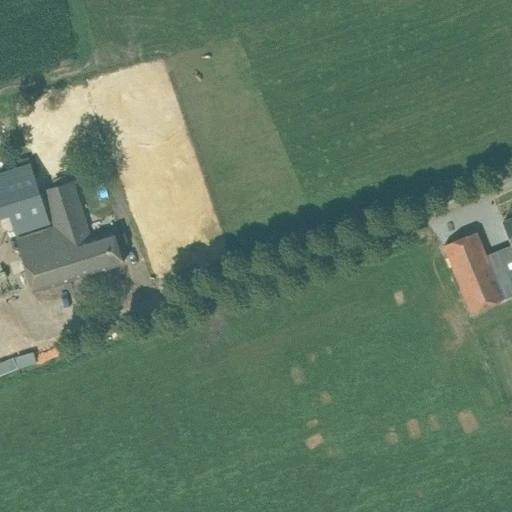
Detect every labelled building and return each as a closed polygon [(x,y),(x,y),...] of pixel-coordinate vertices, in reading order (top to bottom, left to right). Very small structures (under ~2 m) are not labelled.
[(0,203),(40,190),(31,163),(0,173),(0,203)] [(73,181),(44,190),(55,226),(17,238),(34,291),(123,263),(113,231),(91,238),(73,181)] [(511,218),(503,222),(511,243),(511,218)] [(477,232),(444,245),(470,312),(504,299),(477,232)] [(511,270),(504,250),(491,255),(503,286),(511,282),(511,270)]
